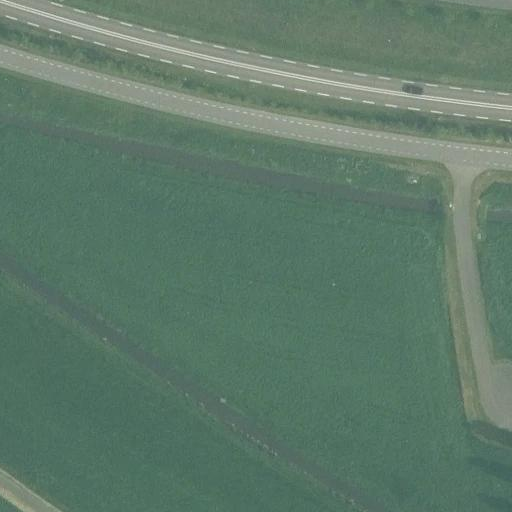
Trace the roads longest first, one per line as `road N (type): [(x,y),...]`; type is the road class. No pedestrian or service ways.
road 1 (secondary): [(511,108),(196,55),(0,0)]
road 2 (unclassified): [(511,158),(289,127),(0,54)]
